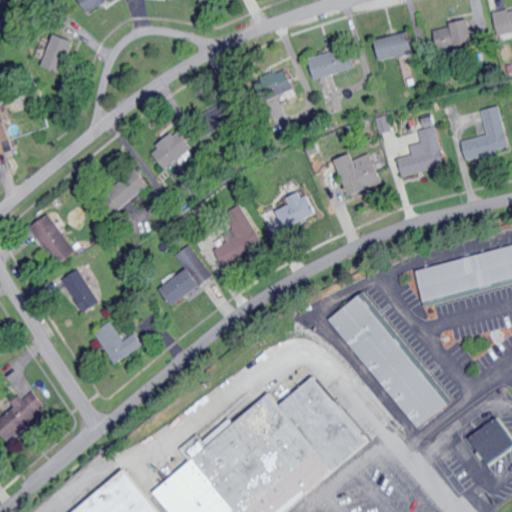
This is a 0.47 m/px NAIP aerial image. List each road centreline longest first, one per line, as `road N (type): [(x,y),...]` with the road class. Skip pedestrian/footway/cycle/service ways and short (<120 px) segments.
road 1 (residential): [(7,511),(282,287),(382,234),(511,201)]
road 2 (residential): [(0,210),(146,92),(205,55),(349,0)]
road 3 (residential): [(105,431),(0,269)]
